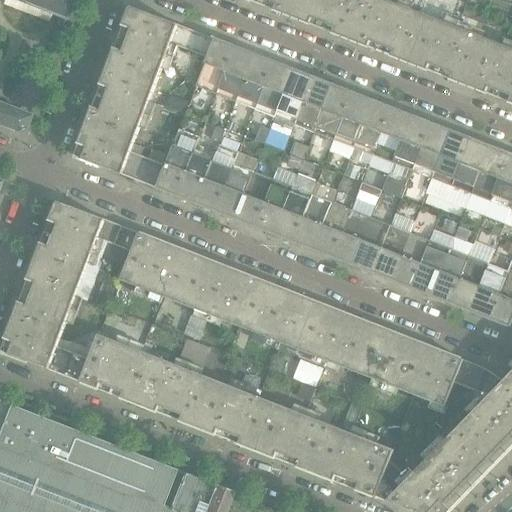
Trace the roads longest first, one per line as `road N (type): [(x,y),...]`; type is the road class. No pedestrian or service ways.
road 1 (residential): [(511,359),(41,169)]
road 2 (residential): [(344,511),(0,373)]
road 3 (residential): [(174,0),(511,130)]
road 4 (residential): [(41,169),(102,0)]
